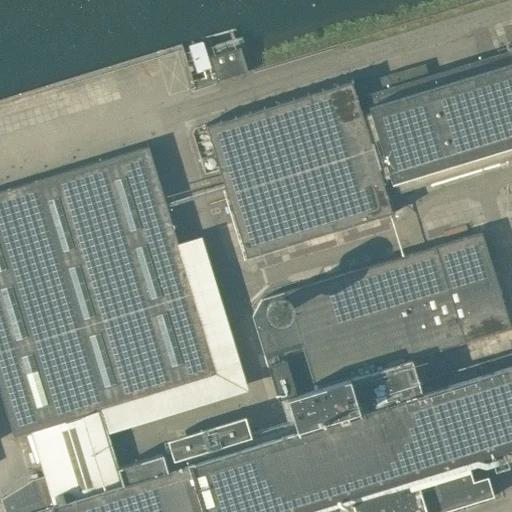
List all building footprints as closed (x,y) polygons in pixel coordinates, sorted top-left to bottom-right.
[(202,42),(188,46),(197,73),(210,69),(202,42)] [(248,71),(240,47),(209,57),(217,80),(248,71)] [(470,471),(473,470),(470,460),(511,447),(511,49),(366,95),(370,110),(363,112),(353,79),(204,124),(246,259),(394,213),(384,179),(391,177),(397,197),(511,160),(511,353),(358,401),(295,420),(166,459),(165,454),(118,468),(123,483),(56,504),(51,505),(29,511),(302,511),(348,498),(352,511),(445,511),(494,497),(488,478),(473,482),(470,471)] [(218,374),(148,146),(0,191),(0,391),(14,437),(32,431),(46,475),(32,480),(2,499),(6,511),(29,511),(51,505),(56,504),(123,483),(118,468),(100,411),(218,374)] [(317,388),(350,378),(511,327),(511,324),(482,232),(288,291),(298,326),(317,388)] [(287,390),(295,420),(358,401),(350,378),(317,388),(298,326),(260,337),(277,393),(287,390)]
